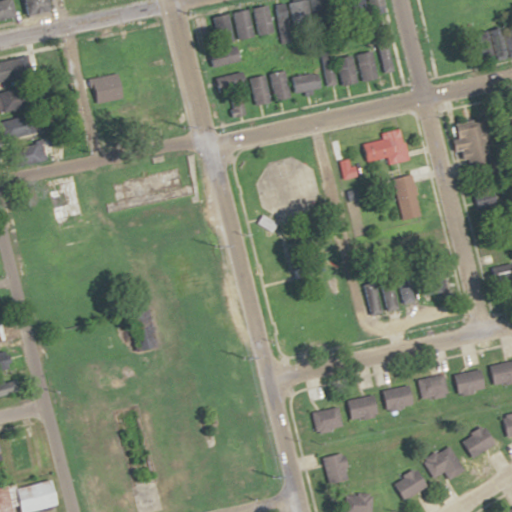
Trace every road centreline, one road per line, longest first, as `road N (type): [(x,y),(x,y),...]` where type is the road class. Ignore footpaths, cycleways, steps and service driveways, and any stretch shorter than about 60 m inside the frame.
road 1 (residential): [(296,511),(169,0)]
road 2 (residential): [(483,331),(399,0)]
road 3 (residential): [(205,148),(511,76)]
road 4 (residential): [(68,511),(0,233)]
road 5 (residential): [(263,381),(511,324)]
road 6 (residential): [(0,184),(203,137)]
road 7 (residential): [(0,40),(183,0)]
road 8 (residential): [(54,0),(93,163)]
